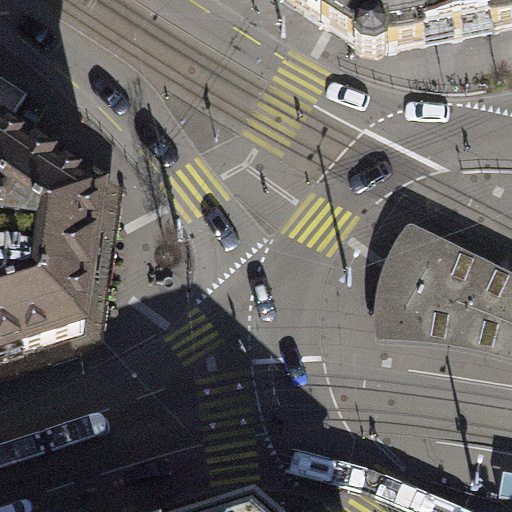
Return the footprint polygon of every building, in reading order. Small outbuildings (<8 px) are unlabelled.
[(338,0),(278,0),(321,27),(338,0)] [(495,36),(511,32),(511,0),(338,0),(321,27),(356,50),(355,60),(362,68),(376,71),(386,66),(388,56),(495,36)] [(0,140),(2,141),(13,124),(0,115),(0,140)] [(0,366),(85,340),(102,206),(2,141),(0,143),(0,366)] [(459,250),(411,229),(391,257),(380,283),(374,316),(376,345),(428,347),(483,357),(511,364),(511,275),(508,274),(459,250)]
